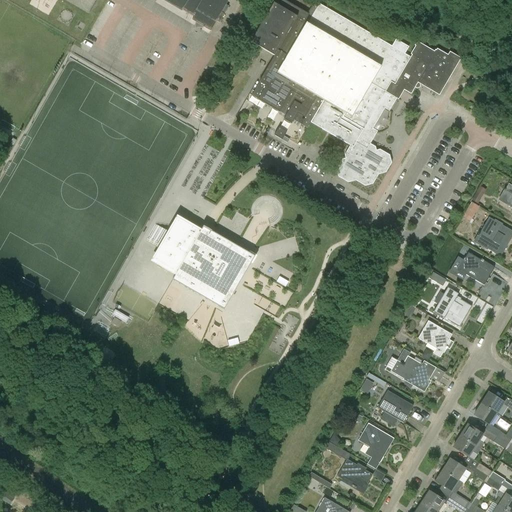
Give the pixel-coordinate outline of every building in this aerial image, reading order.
[(216,22),(219,23),(222,18),(218,16),(227,0),(165,0),(194,17),(192,20),(195,22),(195,28),(205,28),(210,31),(216,22)] [(449,78),(450,78),(450,77),(451,75),(450,74),(456,64),(457,65),(461,59),(450,52),(449,54),(448,53),(447,55),(437,49),(436,51),(435,51),(434,52),(418,43),(417,44),(416,43),(414,46),(415,47),(410,55),(412,56),(411,58),(405,55),(409,48),(395,40),(391,47),(318,4),(313,2),(307,13),(283,0),(272,0),(271,2),(273,3),(250,42),(274,56),(259,82),(251,96),(258,99),(258,100),(279,113),(280,112),(286,116),(283,120),(291,124),(293,120),(307,128),(311,123),(350,146),(344,155),(345,159),(342,160),(336,169),(338,177),(348,183),(355,181),(365,186),(372,184),(378,175),(385,173),(391,163),(389,156),(379,150),(376,151),(375,147),(370,144),(377,132),(371,128),(383,108),(389,111),(396,99),(394,97),(400,88),(411,94),(415,88),(417,89),(417,88),(419,84),(423,86),(423,85),(438,93),(446,79),(448,80),(449,78)] [(274,136),(282,140),(286,132),(278,128),(274,136)] [(511,186),(509,184),(499,201),(511,208),(511,209),(511,186)] [(486,191),(479,187),(471,201),(478,204),(486,191)] [(479,207),(471,203),(462,218),(470,222),(479,207)] [(175,275),(172,280),(224,310),(239,284),(255,257),(203,227),(201,231),(179,218),(170,233),(159,226),(149,243),(161,250),(153,262),(175,275)] [(483,249),(484,249),(487,250),(487,249),(500,257),(511,236),(511,231),(502,225),(502,224),(494,220),(494,221),(488,218),(479,234),(478,233),(473,242),(481,247),(481,248),(482,249),(483,249)] [(468,253),(458,270),(484,285),(494,268),(468,253)] [(369,263),(363,260),(354,276),(359,279),(369,263)] [(437,282),(442,285),(445,280),(432,273),(429,279),(436,283),(437,282)] [(335,306),(342,310),(358,282),(351,278),(335,306)] [(439,318),(442,320),(443,318),(459,328),(471,307),(457,298),(456,297),(458,295),(447,288),(437,306),(433,313),(439,316),(439,318)] [(415,295),(410,304),(415,307),(420,298),(415,295)] [(415,309),(410,306),(405,316),(410,319),(415,309)] [(286,314),(272,349),(282,354),(297,318),(286,314)] [(111,323),(118,327),(121,322),(115,318),(114,318),(111,323)] [(428,322),(418,339),(444,354),(451,341),(440,334),(442,330),(428,322)] [(227,340),(229,346),(239,343),(237,337),(227,340)] [(415,358),(414,360),(408,357),(410,354),(403,350),(397,361),(391,370),(390,372),(403,380),(424,393),(430,382),(428,381),(433,372),(436,368),(424,362),(422,365),(421,364),(422,362),(415,358)] [(359,390),(360,390),(367,394),(373,383),(367,379),(366,379),(359,390)] [(388,391),(378,408),(403,423),(413,406),(388,391)] [(481,404),(496,414),(503,404),(511,409),(511,401),(507,398),(504,403),(488,393),(481,404)] [(489,425),(496,414),(481,404),(474,415),(489,425)] [(367,464),(376,469),(384,456),(383,455),(390,444),(391,444),(394,438),(368,424),(358,441),(369,447),(365,454),(371,458),(367,464)] [(467,425),(460,436),(480,450),(484,444),(479,441),(482,435),(474,429),(470,427),(467,425)] [(500,432),(497,437),(508,445),(511,440),(500,432)] [(340,441),(336,436),(334,435),(330,442),(337,446),(340,441)] [(474,460),(480,450),(460,436),(453,447),(468,457),(469,457),(474,460)] [(508,445),(496,437),(493,442),(505,450),(508,445)] [(329,443),(326,449),(341,458),(344,452),(329,443)] [(459,459),(456,464),(450,459),(443,470),(458,480),(464,484),(469,475),(476,479),(477,478),(484,482),(487,477),(475,469),(459,459)] [(355,489),(356,488),(363,492),(373,475),(347,460),(337,477),(352,486),(351,487),(355,489)] [(479,464),(475,469),(487,477),(491,472),(479,464)] [(451,492),(458,480),(443,470),(435,482),(451,492)] [(381,479),(384,475),(375,471),(373,475),(381,479)] [(493,473),(490,478),(502,486),(505,481),(493,473)] [(498,492),(502,486),(490,478),(486,483),(498,492)] [(0,489),(0,495),(11,504),(14,499),(0,489)] [(429,492),(421,503),(435,511),(437,511),(444,501),(429,492)] [(452,492),(449,498),(466,509),(469,503),(452,492)] [(498,497),(494,503),(508,511),(511,511),(511,497),(506,494),(502,500),(498,497)] [(347,511),(324,498),(316,511),(347,511)] [(460,511),(463,511),(466,509),(449,498),(446,502),(460,511)] [(475,499),(468,510),(472,511),(483,511),(476,507),(480,502),(475,499)] [(435,511),(421,503),(415,511),(435,511)] [(508,511),(494,503),(494,504),(498,506),(494,511),(508,511)]
